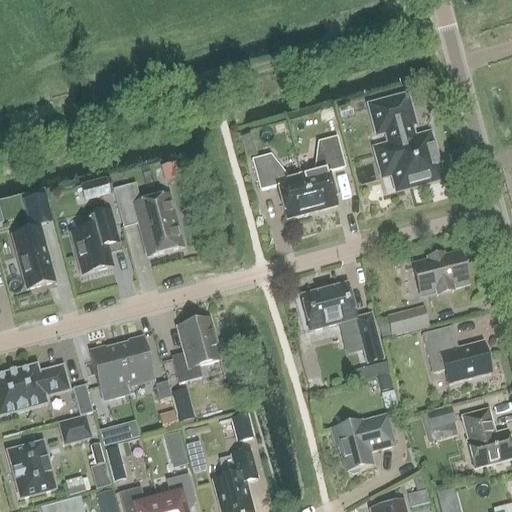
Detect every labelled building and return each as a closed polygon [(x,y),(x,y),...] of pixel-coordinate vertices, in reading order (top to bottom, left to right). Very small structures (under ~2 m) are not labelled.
[(393,177),(398,193),(441,181),(429,138),(414,142),(410,128),(414,126),(407,99),(376,108),(383,135),(387,134),(393,158),(379,162),(383,179),(393,177)] [(240,133),(247,158),(253,156),(248,131),(240,133)] [(315,174),(302,177),(312,216),(337,209),(328,175),(346,171),(337,140),(319,145),(315,174)] [(312,216),(302,177),(289,181),(271,158),(252,163),(261,193),(278,189),(287,223),(312,216)] [(82,186),(86,203),(111,196),(107,180),(82,186)] [(149,260),(183,250),(183,249),(182,250),(169,199),(169,198),(141,205),(136,186),(114,192),(124,231),(141,227),(149,258),(148,258),(149,260)] [(45,198),(25,203),(33,229),(52,224),(45,198)] [(111,213),(99,217),(85,220),(88,232),(71,236),(82,277),(113,269),(105,240),(117,237),(111,213)] [(13,238),(27,292),(55,285),(42,235),(31,238),(30,233),(13,238)] [(468,286),(460,258),(413,270),(421,298),(468,286)] [(356,322),(347,287),(301,300),(310,334),(339,327),(343,342),(360,338),(364,353),(380,349),(371,318),(356,322)] [(429,330),(423,309),(387,318),(392,339),(429,330)] [(209,323),(178,331),(185,357),(172,360),(179,387),(202,381),(199,369),(220,364),(209,323)] [(491,377),(483,346),(458,352),(452,330),(422,337),(432,377),(445,373),(448,388),(491,377)] [(155,382),(143,340),(116,348),(127,389),(155,382)] [(127,389),(116,348),(90,355),(101,396),(127,389)] [(314,355),(299,359),(306,382),(320,379),(314,355)] [(386,364),(355,372),(358,384),(389,376),(386,364)] [(37,370),(37,368),(0,377),(0,419),(47,407),(47,405),(46,405),(45,399),(69,393),(63,370),(39,376),(37,370)] [(391,391),(388,378),(375,381),(378,394),(391,391)] [(171,399),(167,384),(155,387),(160,403),(171,399)] [(72,391),(80,419),(93,415),(85,387),(72,391)] [(180,424),(194,421),(186,392),(172,395),(180,424)] [(106,417),(102,402),(90,405),(95,420),(106,417)] [(455,425),(451,408),(426,415),(430,431),(455,425)] [(163,432),(179,428),(175,412),(159,417),(163,432)] [(511,462),(511,458),(506,434),(494,437),(488,413),(461,420),(468,444),(466,444),(473,472),(511,462)] [(254,441),(247,416),(230,421),(237,446),(254,441)] [(87,419),(57,426),(63,448),(95,441),(87,419)] [(361,424),(331,432),(336,451),(339,451),(345,475),(347,474),(352,477),(358,475),(360,470),(372,467),(369,455),(394,448),(386,419),(361,425),(361,424)] [(121,444),(117,429),(99,434),(103,449),(121,444)] [(179,435),(164,439),(167,452),(182,448),(179,435)] [(55,493),(43,445),(7,455),(20,502),(55,493)] [(193,476),(207,472),(199,445),(186,449),(193,476)] [(96,470),(104,468),(99,447),(91,449),(96,470)] [(106,454),(114,485),(126,482),(118,451),(106,454)] [(224,481),(212,484),(219,511),(253,511),(245,484),(257,481),(250,453),(219,462),(224,481)] [(185,511),(184,508),(196,505),(188,477),(166,483),(170,499),(158,502),(160,511),(185,511)] [(68,482),(70,494),(83,491),(81,480),(68,482)] [(160,511),(158,502),(145,505),(141,490),(119,496),(122,511),(160,511)] [(454,490),(436,494),(439,505),(457,501),(454,490)] [(428,506),(425,493),(407,498),(410,510),(428,506)] [(116,511),(112,494),(97,498),(100,511),(116,511)] [(83,511),(80,499),(54,507),(55,511),(83,511)]
